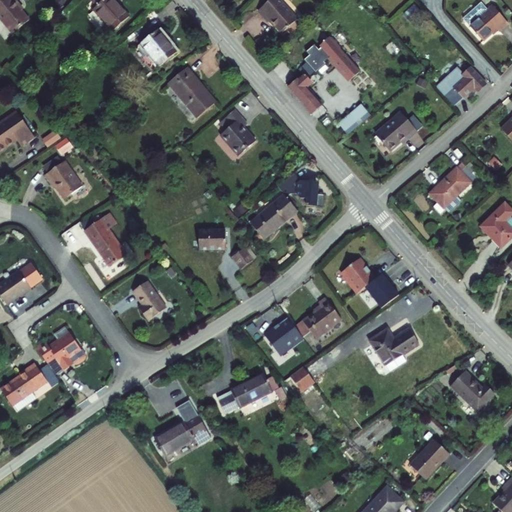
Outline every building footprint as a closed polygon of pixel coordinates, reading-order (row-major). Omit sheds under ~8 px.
[(0,0),(0,38),(2,41),(19,27),(8,14),(10,12),(0,0)] [(102,38),(119,23),(100,1),(101,0),(74,0),(87,14),(84,17),(102,38)] [(265,34),(281,20),(262,0),(254,0),(241,12),(250,23),(254,20),(265,34)] [(511,0),(503,0),(511,9),(511,7),(511,0)] [(489,35),(498,28),(483,10),(476,15),(470,7),(452,22),(470,45),(485,32),(489,35)] [(149,72),(166,56),(145,33),(128,48),(149,72)] [(334,81),(345,72),(312,35),(274,67),(284,79),(275,87),(297,112),(306,105),(292,88),(297,84),(295,81),(317,63),(334,81)] [(465,92),(474,85),(458,66),(449,74),(444,67),(424,84),(431,93),(440,86),(448,97),(460,87),(465,92)] [(184,123),(202,107),(173,74),(155,89),(184,123)] [(329,133),(370,99),(354,81),(313,116),(329,133)] [(407,132),(416,124),(399,105),(376,125),(390,142),(404,129),(407,132)] [(487,129),(501,144),(511,132),(511,112),(507,106),(499,114),(501,116),(487,129)] [(227,158),(245,143),(232,127),(236,124),(223,110),(209,124),(215,132),(209,137),(227,158)] [(0,125),(0,152),(11,146),(14,150),(26,142),(11,118),(0,125)] [(380,151),(390,142),(376,125),(365,136),(380,151)] [(42,138),(46,147),(61,140),(56,131),(42,138)] [(55,146),(62,156),(71,150),(64,140),(55,146)] [(494,157),(488,163),(495,171),(502,166),(494,157)] [(472,185),(480,179),(469,162),(461,167),(472,185)] [(52,200),(68,189),(52,164),(32,177),(37,185),(41,183),(52,200)] [(460,187),(468,180),(451,164),(418,196),(425,205),(421,209),(428,217),(447,200),(443,196),(456,183),(460,187)] [(319,195),(320,182),(285,178),(283,195),(297,196),(297,199),(309,200),(308,206),(322,208),(324,196),(319,195)] [(481,246),(495,233),(485,221),(494,212),(485,203),(462,226),(481,246)] [(239,227),(252,244),(279,222),(265,204),(239,227)] [(495,233),(505,224),(494,212),(485,221),(495,233)] [(100,271),(118,259),(102,233),(111,228),(104,217),(76,235),(100,271)] [(190,262),(216,259),(214,239),(188,243),(190,262)] [(232,276),(243,267),(234,255),(223,265),(232,276)] [(345,293),(364,280),(359,272),(360,271),(357,266),(356,267),(350,258),(332,270),(340,282),(339,284),(345,293)] [(511,292),(511,265),(511,266),(503,258),(491,270),(511,292)] [(366,287),(382,308),(399,296),(382,274),(366,287)] [(0,314),(20,302),(8,283),(0,288),(0,314)] [(137,329),(156,317),(139,289),(123,299),(132,312),(128,315),(137,329)] [(298,342),(325,323),(309,302),(302,307),(305,311),(280,329),(286,338),(293,334),(298,342)] [(381,371),(398,360),(393,353),(408,341),(397,327),(384,336),(377,328),(359,340),(381,371)] [(36,358),(28,363),(37,378),(46,372),(54,385),(63,378),(66,379),(69,378),(73,376),(76,372),(59,346),(38,360),(36,358)] [(287,391),(301,381),(290,366),(276,376),(287,391)] [(468,414),(486,395),(477,387),(474,389),(458,374),(442,390),(468,414)] [(210,419),(256,392),(246,376),(201,403),(210,419)] [(0,407),(5,415),(36,396),(23,377),(16,382),(18,385),(0,396),(0,407)] [(181,435),(194,428),(187,415),(145,439),(155,457),(183,440),(181,435)] [(412,485),(438,459),(423,445),(398,471),(412,485)] [(485,507),(490,511),(510,511),(511,510),(511,487),(506,481),(494,492),(497,496),(485,507)] [(385,511),(389,508),(373,491),(352,511),(385,511)]
